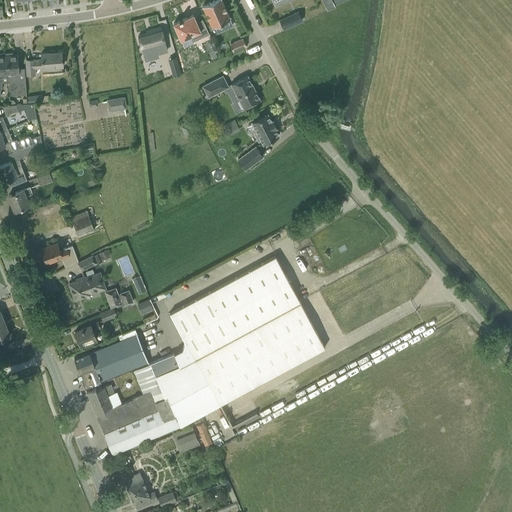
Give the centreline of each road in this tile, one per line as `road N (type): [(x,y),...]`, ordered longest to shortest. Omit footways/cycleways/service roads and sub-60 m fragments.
road 1 (unclassified): [(511,356),(308,125),(241,0)]
road 2 (tertiary): [(109,511),(0,235)]
